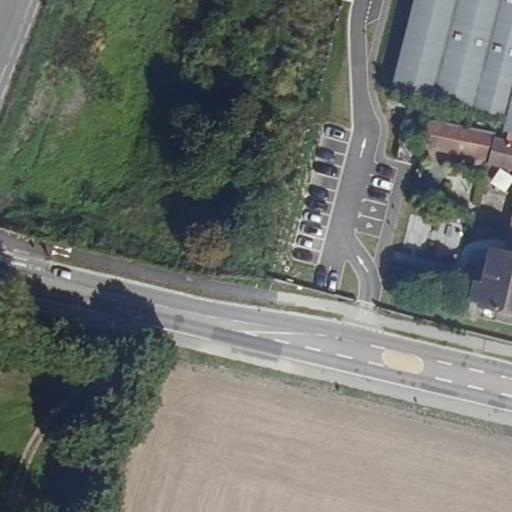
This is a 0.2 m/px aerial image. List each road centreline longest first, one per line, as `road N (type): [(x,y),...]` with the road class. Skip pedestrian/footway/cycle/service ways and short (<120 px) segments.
road 1 (primary): [(138,315),(511,403)]
road 2 (primary): [(511,371),(145,293)]
road 3 (track): [(12,511),(27,455),(47,420),(107,378),(129,332)]
road 4 (primary): [(145,293),(0,260)]
road 5 (primary): [(0,282),(138,315)]
